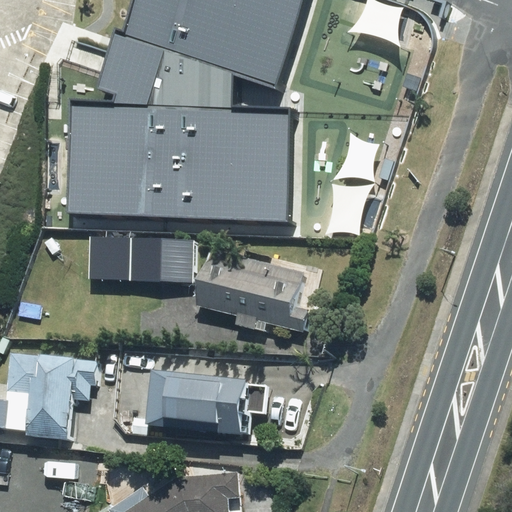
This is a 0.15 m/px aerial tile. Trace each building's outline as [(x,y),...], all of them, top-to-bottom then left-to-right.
[(151,12),(151,61),(170,62),(170,96),(206,97),(207,64),(215,64),(216,5),(179,4),(179,13),(151,12)] [(243,78),(380,84),(382,24),(369,23),(369,12),(246,6),(243,78)] [(227,165),(219,165),(220,113),(159,112),(157,170),(167,170),(166,226),(214,227),(226,228),(227,165)] [(141,279),(141,282),(203,284),(204,239),(102,237),(101,278),(141,279)] [(278,324),(314,332),(317,318),(309,316),(319,274),(223,252),(210,308),(247,317),(244,327),(276,334),(278,324)] [(89,359),(17,354),(15,391),(44,393),(41,438),(87,441),(91,384),(109,386),(111,365),(89,363),(89,359)] [(162,429),(266,438),(268,416),(279,417),(282,382),(167,371),(162,429)] [(240,511),(239,501),(251,499),(248,476),(184,484),(145,511),(240,511)]
